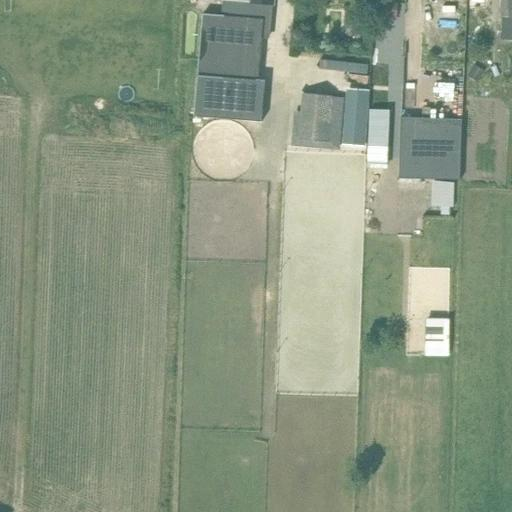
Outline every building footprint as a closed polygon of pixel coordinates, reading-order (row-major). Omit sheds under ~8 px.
[(511,17),(511,0),(501,0),(501,17),(511,17)] [(220,17),(202,15),(192,118),(261,124),(265,83),(256,82),(260,37),(269,38),(271,8),(221,3),(220,17)] [(396,18),(398,5),(378,3),(377,17),(396,18)] [(473,65),(467,75),(478,81),(483,71),(473,65)] [(332,96),(303,94),(299,137),(329,139),(332,96)] [(401,117),(399,178),(460,180),(462,119),(401,117)] [(385,168),(386,147),(370,147),(369,168),(385,168)] [(454,185),(433,184),(432,201),(452,202),(454,185)] [(453,316),(452,269),(411,270),(412,315),(428,315),(428,317),(453,316)] [(447,345),(448,321),(427,320),(426,345),(447,345)]
